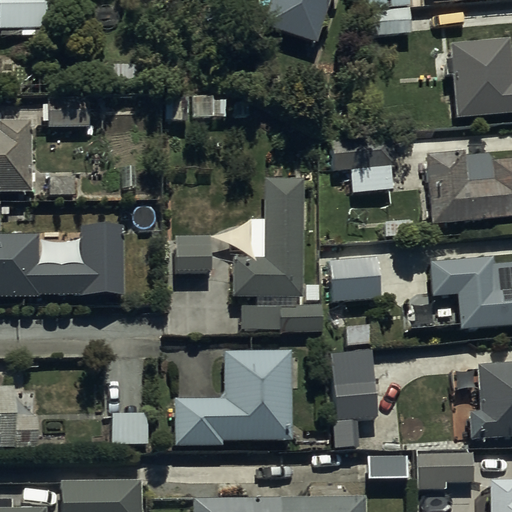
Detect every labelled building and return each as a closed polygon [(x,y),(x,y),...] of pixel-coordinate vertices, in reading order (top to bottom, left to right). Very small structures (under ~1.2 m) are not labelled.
[(59,0),(0,0),(0,40),(59,41),(59,0)] [(271,0),(261,33),(314,50),(328,4),(334,6),(335,0),(271,0)] [(405,0),(364,0),(366,22),(369,21),(371,42),(409,40),(405,0)] [(119,8),(105,23),(122,38),(136,24),(119,8)] [(444,84),(449,84),(452,126),(511,122),(511,89),(510,90),(507,48),(447,52),(448,67),(443,67),(444,84)] [(147,70),(105,69),(105,91),(147,92),(147,70)] [(86,102),(45,103),(46,132),(87,131),(86,102)] [(0,200),(27,200),(27,128),(0,128),(0,200)] [(393,145),(330,146),(331,177),(348,176),(349,199),(389,198),(389,173),(393,173),(393,145)] [(489,157),(423,162),(426,192),(418,192),(421,225),(428,225),(429,231),(511,224),(511,165),(490,167),(489,157)] [(72,182),(46,182),(46,201),(72,201),(72,182)] [(251,227),(251,267),(229,268),(230,305),(300,304),(299,187),(261,188),(261,227),(251,227)] [(0,304),(121,302),(119,236),(75,237),(75,269),(34,269),(34,243),(0,243),(0,304)] [(207,240),(173,240),(173,279),(207,279),(207,240)] [(376,265),(326,267),(327,308),(378,305),(376,265)] [(490,266),(427,269),(429,304),(455,303),(456,334),(511,331),(511,271),(491,272),(490,266)] [(319,312),(239,312),(239,339),(319,338),(319,312)] [(429,313),(402,314),(402,331),(430,331),(429,313)] [(369,324),(346,326),(348,345),(371,343),(369,324)] [(464,348),(380,357),(383,383),(467,374),(464,348)] [(372,350),(327,354),(337,447),(359,445),(357,420),(379,417),(372,350)] [(288,359),(221,359),(220,405),(171,405),(171,453),(220,452),(220,450),(288,450),(288,359)] [(511,371),(473,374),(476,421),(467,421),(468,447),(511,444),(511,371)] [(0,458),(9,458),(9,455),(34,455),(34,425),(11,425),(11,396),(0,395),(0,458)] [(145,421),(107,422),(107,453),(146,453),(145,421)] [(470,457),(414,457),(415,495),(443,495),(443,489),(470,489),(470,457)] [(403,462),(357,462),(357,487),(403,486),(403,462)] [(138,511),(138,486),(58,488),(58,511),(138,511)] [(511,511),(511,488),(485,489),(485,511),(511,511)] [(362,511),(362,503),(190,505),(189,511),(362,511)]
